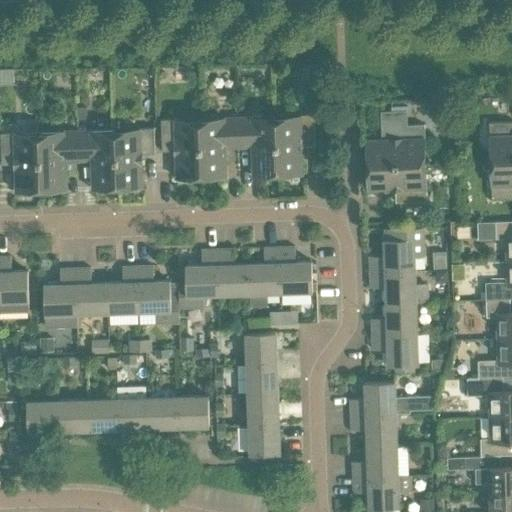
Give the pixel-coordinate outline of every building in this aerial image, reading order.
[(396,164),(416,163),(415,139),(425,138),(425,124),(408,125),(407,110),(381,111),(382,140),(366,141),(367,161),(396,160),(396,164)] [(300,115),(275,116),(275,121),(276,145),(280,145),(281,175),(303,174),(302,141),(315,140),(314,115),(300,115)] [(251,117),(238,117),(239,143),(252,142),(253,175),(281,175),(280,145),(276,145),(275,121),(275,116),(251,117)] [(239,143),(238,117),(203,118),(203,123),(204,148),(200,148),(201,177),(227,176),(226,143),(239,143)] [(203,123),(203,118),(162,120),(163,145),(176,145),(177,178),(201,177),(200,148),(204,148),(203,123)] [(493,158),(496,158),(496,156),(511,155),(511,122),(490,123),(490,136),(492,136),(493,158)] [(117,158),(118,188),(142,187),(141,154),(154,154),(153,128),(140,129),(112,130),(113,135),(113,159),(117,158)] [(78,131),(78,156),(92,156),(93,189),(118,188),(117,158),(113,159),(113,135),(112,130),(91,130),(78,131)] [(65,157),(78,156),(78,131),(41,132),(41,137),(42,161),(38,161),(39,191),(66,190),(65,157)] [(17,191),(39,191),(38,161),(42,161),(41,137),(41,132),(1,133),(2,159),(16,158),(17,191)] [(511,155),(496,156),(496,158),(497,185),(492,185),(492,199),(511,198),(511,155)] [(396,160),(367,161),(368,190),(401,188),(401,201),(427,201),(426,187),(421,187),(420,163),(416,163),(396,164),(396,160)] [(511,256),(511,221),(478,222),(479,239),(505,239),(505,257),(511,256)] [(416,267),(415,257),(415,253),(425,253),(424,225),(388,226),(389,237),(385,237),(385,254),(370,254),(371,269),(416,267)] [(281,246),(264,247),(265,258),(269,258),(269,262),(250,262),(251,292),(251,307),(269,306),(268,292),(282,291),(281,257),(281,246)] [(295,246),(281,246),(281,257),(282,291),(314,290),(313,260),(291,261),(291,257),(296,257),(295,246)] [(205,294),(220,293),(219,257),(218,248),(202,249),(202,260),(207,260),(207,264),(186,265),(187,279),(191,279),(191,283),(179,283),(180,302),(180,308),(205,308),(205,294)] [(229,259),(233,259),(233,248),(218,248),(219,257),(220,293),(251,292),(250,262),(229,263),(229,259)] [(11,255),(0,255),(0,312),(30,312),(29,270),(7,270),(7,266),(12,266),(11,255)] [(483,280),(483,297),(509,296),(509,282),(511,282),(511,256),(506,257),(506,279),(483,280)] [(109,308),(109,311),(140,310),(138,265),(123,266),(123,277),(128,277),(128,281),(108,282),(109,308)] [(180,323),(180,308),(180,302),(179,283),(171,284),(171,280),(150,280),(150,276),(154,276),(154,265),(138,265),(140,310),(157,310),(157,324),(180,323)] [(78,323),(78,312),(76,267),(61,268),(61,279),(65,279),(66,283),(59,283),(59,281),(48,281),(48,283),(45,284),(46,324),(78,323)] [(78,312),(109,311),(109,308),(108,282),(87,282),(87,278),(92,278),(92,267),(76,267),(78,312)] [(416,267),(371,269),(371,285),(387,285),(387,300),(417,299),(428,299),(427,280),(416,280),(416,267)] [(509,296),(483,297),(484,315),(495,315),(496,336),(511,335),(511,309),(510,309),(509,296)] [(373,331),(418,330),(417,299),(387,300),(388,316),(372,316),(373,331)] [(247,331),(248,361),(276,360),(276,356),(277,355),(277,330),(247,331)] [(418,330),(373,331),(373,347),(389,347),(389,364),(419,363),(418,330)] [(478,375),(502,374),(501,360),(511,359),(511,335),(496,336),(496,358),(477,358),(478,375)] [(195,349),(194,337),(180,337),(181,350),(195,349)] [(141,339),(141,351),(153,351),(152,338),(141,339)] [(92,339),(93,351),(93,353),(110,352),(109,339),(92,339)] [(130,339),(130,350),(130,351),(141,351),(141,339),(130,339)] [(40,340),(40,353),(56,352),(55,340),(40,340)] [(37,341),(22,342),(22,352),(38,352),(37,341)] [(211,343),(211,356),(219,356),(219,343),(211,343)] [(196,348),(196,356),(210,356),(209,347),(196,348)] [(8,361),(16,361),(16,348),(7,348),(8,361)] [(156,349),(156,357),(169,357),(169,349),(156,349)] [(124,355),(124,363),(137,363),(137,355),(124,355)] [(64,357),(64,365),(77,365),(77,357),(64,357)] [(108,357),(108,367),(117,368),(117,357),(108,357)] [(33,358),(20,358),(20,366),(33,366),(33,358)] [(248,361),(248,389),(279,388),(278,366),(276,366),(276,360),(248,361)] [(455,377),(454,369),(446,369),(447,377),(455,377)] [(16,383),(16,370),(8,371),(9,384),(16,383)] [(502,374),(478,375),(467,375),(468,394),(488,393),(488,415),(511,413),(511,387),(502,388),(502,374)] [(409,395),(396,395),(396,380),(366,381),(367,397),(352,398),(352,413),(397,411),(409,411),(409,408),(409,395)] [(248,389),(249,421),(278,420),(278,415),(280,415),(279,388),(248,389)] [(176,394),(178,422),(184,422),(184,425),(209,424),(208,393),(176,394)] [(178,422),(176,394),(143,395),(144,426),(173,425),(173,423),(178,422)] [(433,394),(409,395),(409,408),(433,407),(433,394)] [(117,396),(118,424),(126,424),(126,427),(144,426),(143,395),(117,396)] [(118,424),(117,396),(87,397),(88,429),(114,428),(114,424),(118,424)] [(88,429),(87,397),(56,398),(57,426),(63,426),(63,429),(88,429)] [(53,427),(57,426),(56,398),(28,399),(29,430),(53,429),(53,427)] [(10,419),(18,419),(17,407),(10,407),(10,419)] [(368,443),(398,442),(397,411),(352,413),(353,429),(368,428),(368,443)] [(511,413),(488,415),(489,436),(480,436),(481,454),(496,454),(504,454),(504,440),(511,439),(511,413)] [(278,420),(249,421),(250,452),(281,451),(280,426),(278,426),(278,420)] [(431,427),(427,427),(425,430),(426,434),(428,436),(432,435),(433,433),(433,429),(431,427)] [(11,444),(19,444),(18,431),(10,431),(11,444)] [(398,442),(368,443),(369,459),(354,459),(354,475),(399,474),(398,442)] [(438,446),(438,458),(451,457),(450,445),(438,446)] [(476,483),(489,483),(489,490),(511,489),(511,465),(496,466),(496,454),(481,454),(451,455),(452,468),(475,467),(476,483)] [(370,506),(400,505),(400,490),(412,489),(411,473),(399,474),(354,475),(355,491),(369,490),(370,506)] [(511,511),(511,489),(489,490),(490,511),(511,511)] [(433,511),(433,500),(421,500),(421,511),(433,511)]
